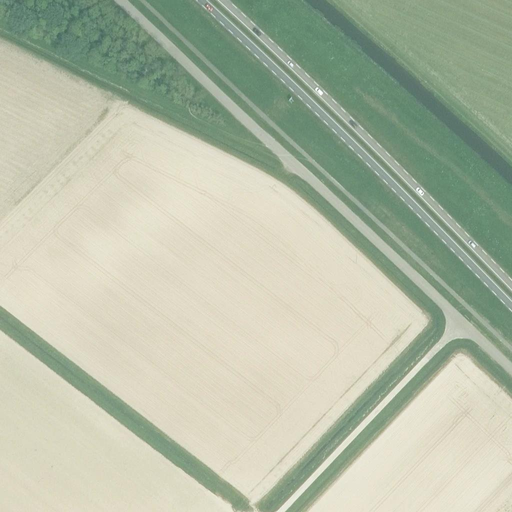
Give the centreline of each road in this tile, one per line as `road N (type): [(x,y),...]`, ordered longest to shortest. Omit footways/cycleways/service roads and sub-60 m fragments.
road 1 (unclassified): [(511,370),(118,0)]
road 2 (primary): [(200,0),(511,306)]
road 3 (primary): [(511,284),(223,0)]
road 4 (track): [(280,511),(461,321)]
road 5 (track): [(0,23),(207,125)]
